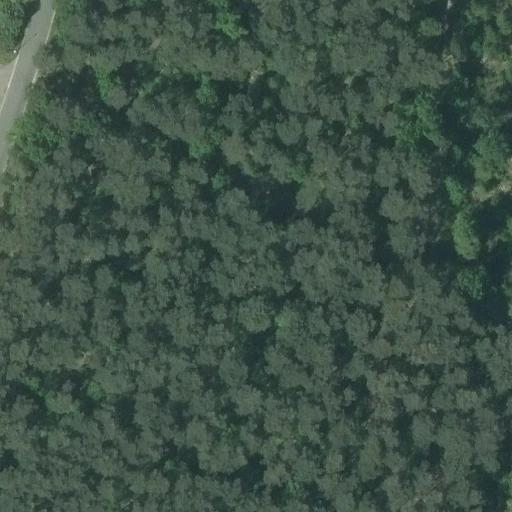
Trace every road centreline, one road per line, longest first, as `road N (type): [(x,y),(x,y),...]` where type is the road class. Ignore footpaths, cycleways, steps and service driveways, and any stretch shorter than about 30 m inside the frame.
road 1 (track): [(419,278),(26,69)]
road 2 (track): [(419,278),(450,0)]
road 3 (track): [(326,511),(419,278)]
